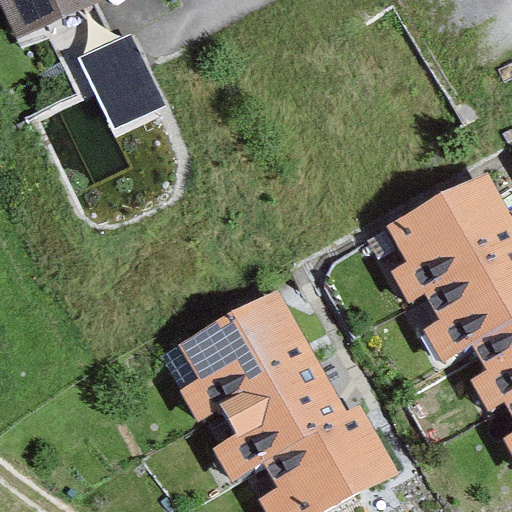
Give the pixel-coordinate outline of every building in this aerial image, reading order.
[(100,10),(96,0),(0,0),(0,35),(5,49),(100,10)] [(273,63),(354,201),(463,139),(382,0),(273,63)] [(138,39),(81,65),(113,136),(171,110),(138,39)] [(416,305),(511,250),(511,239),(480,185),(380,242),(416,305)] [(511,250),(416,305),(453,368),(511,335),(511,250)] [(193,431),(302,369),(266,306),(157,368),(193,431)] [(486,427),(511,412),(511,335),(453,368),(486,427)] [(302,369),(193,431),(230,495),(245,486),(339,433),(302,369)] [(511,412),(486,427),(511,472),(511,412)] [(259,511),(332,511),(388,481),(355,424),(339,433),(245,486),(259,511)]
